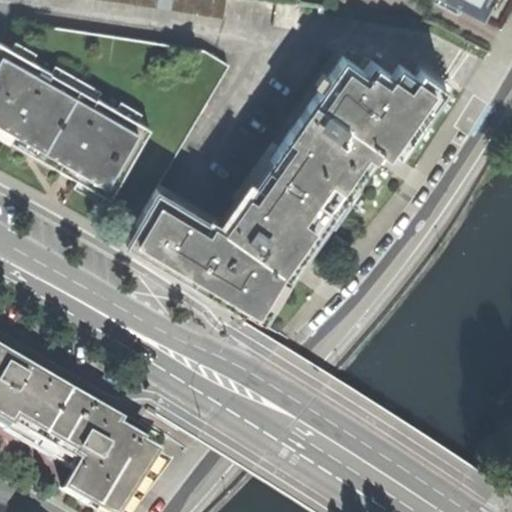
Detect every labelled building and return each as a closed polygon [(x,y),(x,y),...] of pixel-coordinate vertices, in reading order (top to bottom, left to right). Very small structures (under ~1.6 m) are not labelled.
[(98,0),(222,19),(225,0),(98,0)] [(491,0),(443,0),(482,20),(488,8),(491,0)] [(129,173),(153,186),(154,187),(226,64),(202,50),(17,21),(14,49),(187,75),(129,173)] [(43,148),(77,89),(48,72),(48,71),(0,42),(0,134),(9,140),(14,131),(43,148)] [(370,59),(362,70),(341,55),(311,98),(369,139),(385,151),(401,128),(409,133),(420,117),(442,86),(418,69),(413,76),(397,64),(390,74),(370,59)] [(77,89),(43,148),(60,158),(55,166),(76,178),(108,197),(148,127),(94,96),(94,98),(77,89)] [(369,139),(311,98),(221,225),(282,264),(296,244),(311,223),(317,228),(349,183),(342,178),(354,160),(369,139)] [(282,264),(221,225),(154,187),(153,186),(123,240),(197,283),(260,320),(289,269),(282,264)] [(82,401),(81,404),(47,385),(48,382),(40,376),(38,379),(24,371),(26,369),(16,363),(6,357),(4,359),(0,356),(0,421),(76,466),(62,490),(99,511),(118,511),(133,490),(155,457),(95,423),(100,416),(90,410),(92,407),(87,404),(82,401)] [(0,421),(0,465),(20,466),(62,490),(76,466),(0,421)]
